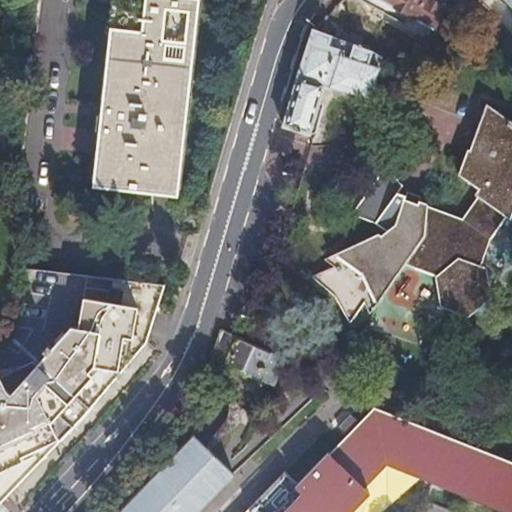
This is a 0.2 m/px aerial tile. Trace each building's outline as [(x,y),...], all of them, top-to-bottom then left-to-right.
[(117,0),(98,180),(171,188),(191,0),(117,0)] [(383,0),(441,31),(444,28),(449,25),(444,17),(440,18),(430,13),(435,2),(431,0),(383,0)] [(314,28),(284,126),(312,134),(318,132),(326,105),(325,103),(322,100),(325,90),(332,92),(334,88),(371,98),(372,94),(380,68),(383,56),(373,49),(360,45),(364,35),(338,27),(335,36),(314,28)] [(380,68),(372,94),(383,98),(391,71),(380,68)] [(350,228),(304,248),(330,268),(344,300),(377,264),(406,277),(408,304),(432,315),(456,301),(453,272),(465,244),(481,221),(487,224),(502,197),(494,193),(511,156),(511,125),(507,124),(508,116),(500,114),(482,102),(461,145),(457,143),(443,168),(464,187),(460,193),(464,196),(448,220),(410,204),(410,199),(378,187),(383,179),(366,161),(325,209),(350,218),(358,227),(353,232),(350,228)] [(145,331),(164,280),(158,279),(103,273),(84,271),(18,264),(20,280),(26,282),(16,332),(9,348),(0,352),(0,503),(87,407),(145,331)] [(277,382),(286,358),(220,332),(212,357),(277,382)] [(241,511),(343,511),(363,491),(358,486),(382,460),(511,509),(511,461),(372,409),(358,423),(345,437),(327,457),(324,454),(295,484),(281,471),(269,484),(257,496),(241,511)] [(339,431),(345,437),(358,423),(352,418),(339,431)] [(190,433),(117,511),(197,511),(195,510),(231,471),(190,433)] [(251,490),(257,496),(269,484),(263,478),(251,490)]
